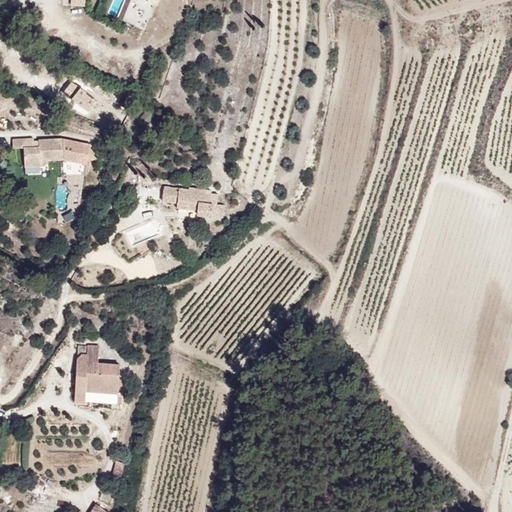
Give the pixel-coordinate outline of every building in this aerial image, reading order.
[(19,91),(0,84),(0,110),(10,113),(19,91)] [(91,134),(19,136),(15,165),(94,163),(91,134)] [(220,190),(164,185),(165,201),(220,208),(220,190)] [(121,360),(80,343),(78,407),(122,406),(121,360)] [(119,478),(124,462),(115,459),(110,475),(119,478)] [(89,511),(111,511),(95,502),(89,511)]
